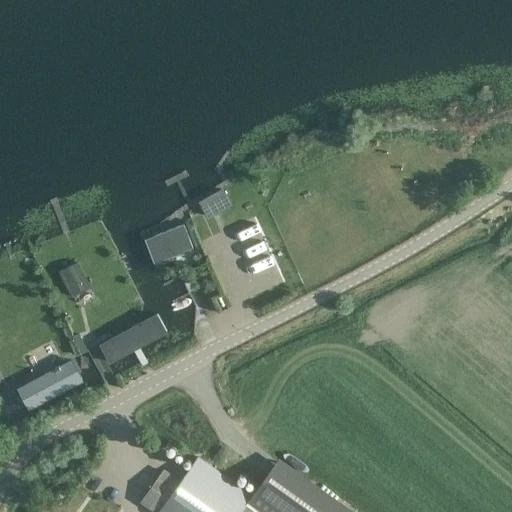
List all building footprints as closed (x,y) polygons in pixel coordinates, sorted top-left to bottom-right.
[(209,219),(232,205),(222,188),(199,201),(209,219)] [(155,263),(166,259),(194,248),(184,224),(164,232),(159,233),(145,239),(155,263)] [(71,296),(92,286),(79,259),(58,269),(71,296)] [(112,339),(64,364),(74,384),(122,359),(112,339)] [(33,384),(43,401),(65,389),(67,389),(57,371),(33,384)] [(356,511),(279,457),(273,466),(252,496),(243,489),(244,488),(199,456),(181,482),(163,470),(142,500),(155,510),(153,511),(356,511)]
